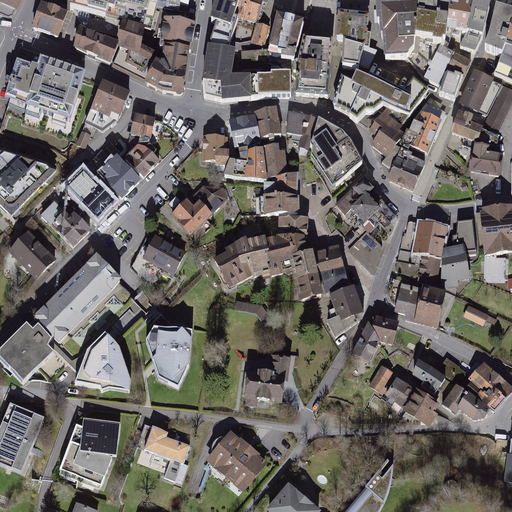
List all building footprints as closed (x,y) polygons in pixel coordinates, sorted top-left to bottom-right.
[(0,0),(0,6),(22,15),(28,0),(0,0)] [(67,0),(67,3),(113,12),(115,1),(120,2),(120,0),(67,0)] [(162,11),(165,2),(164,0),(120,0),(120,2),(115,1),(113,12),(136,16),(135,26),(152,29),(154,31),(157,30),(158,27),(162,11)] [(164,0),(165,2),(162,11),(188,14),(191,9),(191,0),(164,0)] [(244,0),(215,0),(212,18),(240,24),(244,0)] [(270,0),(244,0),(240,24),(253,26),(264,29),(270,0)] [(461,38),(466,5),(463,5),(443,5),(443,11),(429,10),(427,44),(459,47),(461,38)] [(468,38),(474,6),(466,5),(461,38),(468,38)] [(490,9),(474,6),(468,38),(482,40),(490,9)] [(91,8),(87,23),(101,27),(105,13),(91,8)] [(70,18),(47,9),(38,33),(61,42),(70,18)] [(427,44),(429,10),(387,12),(387,28),(391,29),(390,43),(394,42),(395,66),(418,65),(426,54),(427,44)] [(511,33),(511,12),(507,13),(495,54),(511,59),(511,56),(508,47),(511,33)] [(276,20),(268,55),(269,66),(292,71),(302,27),(276,20)] [(377,24),(342,20),(339,43),(374,47),(377,24)] [(196,53),(200,28),(166,23),(163,48),(196,53)] [(156,34),(132,27),(124,54),(148,61),(156,34)] [(259,28),(254,49),(267,52),(272,32),(259,28)] [(125,48),(86,34),(78,55),(117,69),(122,54),(125,48)] [(302,98),(334,97),(337,50),(303,45),(302,98)] [(373,52),(345,49),(343,72),(368,76),(373,52)] [(196,54),(172,51),(168,63),(163,62),(159,68),(147,88),(165,98),(190,101),(196,54)] [(459,58),(445,51),(429,83),(444,91),(459,58)] [(122,54),(117,69),(147,88),(159,68),(148,61),(124,54),(122,54)] [(269,76),(269,66),(268,55),(240,57),(241,77),(269,76)] [(453,72),(469,80),(476,66),(459,58),(453,72)] [(511,62),(510,61),(502,78),(511,83),(511,62)] [(47,75),(24,66),(10,102),(33,111),(38,98),(47,75)] [(272,104),(300,102),(300,80),(300,74),(284,74),(274,74),(275,82),(256,83),(258,105),(272,104)] [(89,117),(98,93),(47,75),(38,98),(89,117)] [(505,89),(479,77),(465,108),(479,115),(476,121),(481,123),(486,125),(489,119),(491,120),(505,89)] [(464,84),(450,80),(444,98),(458,103),(464,84)] [(358,90),(346,85),(333,115),(360,126),(365,120),(374,119),(384,113),(386,113),(411,122),(430,99),(413,85),(403,97),(370,83),(369,87),(360,84),(358,90)] [(124,126),(136,99),(105,86),(93,113),(124,126)] [(511,112),(511,92),(505,89),(491,120),(486,130),(500,137),(511,112)] [(284,151),(287,150),(282,115),(260,118),(264,150),(265,156),(270,155),(270,153),(284,151)] [(432,159),(448,125),(427,116),(411,149),(432,159)] [(457,137),(484,147),(489,132),(482,129),(483,126),(480,125),(481,123),(476,121),(465,117),(457,137)] [(264,150),(260,118),(235,126),(241,152),(264,150)] [(316,122),(293,118),(289,136),(313,140),(316,122)] [(411,140),(405,136),(408,132),(390,118),(375,138),(380,142),(374,150),(392,164),(401,152),(411,140)] [(161,124),(140,121),(137,141),(145,143),(144,148),(157,150),(161,124)] [(339,192),(369,167),(351,138),(325,124),(316,149),(319,153),(317,160),(339,192)] [(77,145),(85,148),(91,135),(83,131),(77,145)] [(234,156),(231,156),(231,142),(209,141),(209,168),(221,168),(221,171),(234,171),(234,156)] [(301,151),(310,153),(312,143),(303,142),(301,151)] [(270,153),(270,155),(274,183),(281,182),(292,181),(289,157),(285,157),(284,151),(270,153)] [(394,185),(420,198),(431,166),(416,161),(416,159),(401,152),(392,164),(386,169),(399,176),(394,185)] [(495,153),(483,152),(482,157),(474,156),(471,172),(500,177),(503,160),(495,159),(495,153)] [(63,174),(8,153),(0,162),(0,204),(15,220),(63,174)] [(275,187),(274,183),(270,155),(265,156),(256,157),(254,169),(237,166),(231,182),(251,184),(275,187)] [(164,166),(154,156),(149,161),(146,158),(134,169),(147,183),(164,166)] [(114,182),(109,186),(129,206),(148,187),(122,162),(108,176),(114,182)] [(303,178),(292,181),(281,182),(281,188),(268,187),(269,200),(302,200),(303,178)] [(367,203),(352,216),(361,225),(359,226),(369,236),(371,238),(381,229),(388,236),(398,227),(400,225),(400,221),(394,215),(393,217),(382,206),(375,198),(379,195),(369,183),(358,193),(367,203)] [(107,191),(101,196),(97,192),(86,202),(90,207),(87,209),(103,228),(123,209),(107,191)] [(197,201),(204,206),(217,219),(231,203),(226,192),(207,191),(197,201)] [(367,203),(358,193),(338,211),(347,221),(352,216),(367,203)] [(306,200),(302,200),(269,200),(269,219),(306,219),(306,200)] [(195,241),(217,219),(204,206),(199,212),(191,205),(177,219),(184,226),(182,229),(195,241)] [(80,219),(74,224),(58,207),(45,220),(78,254),(97,237),(80,219)] [(511,212),(485,215),(489,260),(511,258),(511,212)] [(283,224),(283,244),(301,241),(302,245),(313,243),(313,224),(283,224)] [(408,224),(397,277),(421,283),(421,287),(440,291),(443,262),(446,263),(448,254),(452,232),(423,227),(408,224)] [(478,254),(476,225),(459,227),(460,241),(453,241),(454,253),(470,252),(470,255),(478,254)] [(33,236),(12,258),(41,286),(62,265),(33,236)] [(384,257),(384,252),(371,238),(369,236),(351,254),(376,279),(380,266),(384,257)] [(188,257),(158,241),(147,264),(177,279),(188,257)] [(328,281),(327,278),(349,273),(343,249),(328,253),(328,255),(322,256),(316,256),(313,243),(302,245),(301,241),(283,244),(273,246),(273,243),(254,247),(252,244),(238,250),(253,283),(261,279),(262,281),(276,278),(276,281),(301,277),(305,305),(330,301),(329,297),(326,282),(328,281)] [(474,284),(470,255),(470,252),(454,253),(448,254),(446,263),(443,291),(462,290),(462,284),(474,284)] [(240,254),(217,264),(231,293),(253,283),(240,254)] [(47,331),(61,345),(54,352),(61,359),(84,380),(93,356),(113,338),(120,346),(143,322),(159,336),(161,333),(179,335),(172,328),(174,326),(142,296),(135,302),(122,289),(127,285),(103,261),(40,325),(47,331)] [(354,292),(349,273),(327,278),(328,281),(326,282),(329,297),(354,292)] [(421,330),(428,293),(404,288),(397,316),(410,319),(408,327),(421,330)] [(333,301),(341,323),(332,327),(340,343),(366,328),(370,319),(361,291),(333,301)] [(453,298),(428,293),(421,330),(445,335),(453,298)] [(236,308),(254,311),(255,303),(237,300),(236,308)] [(472,311),(466,322),(486,332),(492,320),(472,311)] [(373,329),(357,359),(373,368),(385,347),(398,351),(404,328),(382,322),(380,333),(373,329)] [(61,359),(54,352),(61,345),(47,331),(40,338),(35,332),(5,361),(31,388),(61,359)] [(179,335),(161,333),(159,336),(153,347),(159,368),(163,382),(184,392),(198,371),(200,336),(179,335)] [(137,384),(132,366),(128,354),(120,346),(113,338),(93,356),(84,380),(81,389),(136,397),(137,384)] [(255,375),(250,404),(288,410),(296,364),(275,360),(272,378),(255,375)] [(438,398),(441,392),(444,394),(450,382),(421,367),(415,378),(428,385),(426,391),(438,398)] [(511,401),(511,388),(487,370),(475,386),(506,409),(511,401)] [(384,372),(371,391),(383,398),(395,379),(384,372)] [(400,385),(389,401),(405,411),(415,395),(400,385)] [(497,414),(462,390),(448,410),(461,420),(465,415),(481,426),(490,424),(497,414)] [(434,431),(446,411),(422,397),(410,416),(434,431)] [(42,418),(11,405),(0,431),(0,461),(21,470),(42,418)] [(119,424),(77,426),(59,474),(99,488),(112,454),(116,454),(119,424)] [(191,468),(188,467),(193,450),(171,442),(173,436),(157,430),(149,454),(173,463),(166,482),(184,488),(191,468)] [(272,468),(234,433),(206,464),(245,498),(272,468)] [(383,511),(387,506),(389,501),(392,494),(394,488),(395,482),(396,475),(396,467),(372,493),(354,511),(383,511)] [(322,511),(295,490),(277,511),(322,511)]
